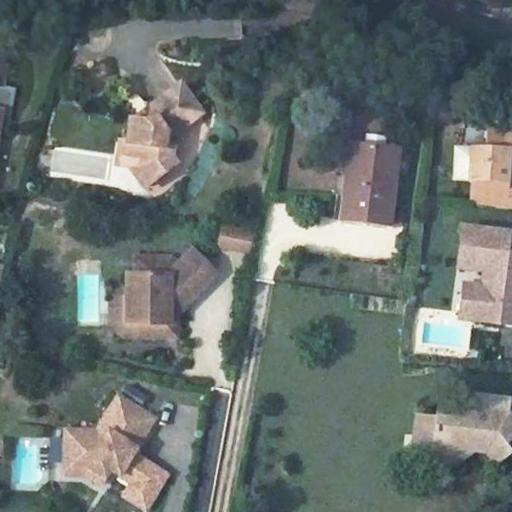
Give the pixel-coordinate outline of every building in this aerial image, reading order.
[(185,148),(190,129),(185,128),(189,111),(196,112),(224,90),(203,63),(149,107),(145,126),(153,128),(149,151),(143,150),(162,176),(191,156),(185,148)] [(136,125),(132,148),(143,150),(149,151),(153,128),(145,126),(136,125)] [(511,135),(483,131),(480,148),(468,147),(464,179),(466,180),(463,201),(511,207),(511,186),(502,185),(505,164),(507,154),(511,154),(511,135)] [(348,135),(339,212),(384,218),(395,140),(348,135)] [(468,147),(454,145),(449,177),(464,179),(468,147)] [(222,225),(217,248),(250,255),(255,231),(222,225)] [(165,264),(156,255),(122,256),(122,274),(117,274),(118,297),(118,326),(136,325),(135,337),(169,338),(169,310),(210,271),(183,245),(165,264)] [(511,253),(480,250),(474,287),(469,319),(511,323),(511,253)] [(474,287),(468,287),(464,319),(469,319),(474,287)] [(103,297),(103,336),(135,337),(136,325),(118,326),(118,297),(103,297)] [(78,463),(97,474),(104,462),(112,466),(106,476),(121,487),(114,499),(134,511),(137,511),(159,479),(120,454),(143,416),(107,392),(85,427),(51,428),(53,463),(78,463)] [(417,408),(413,440),(436,442),(443,448),(452,457),(468,442),(481,444),(491,455),(511,440),(503,432),(511,425),(511,408),(508,404),(461,398),(440,409),(417,408)] [(436,442),(435,455),(452,457),(443,448),(436,442)] [(53,477),(71,477),(88,487),(97,474),(78,463),(53,463),(53,477)]
